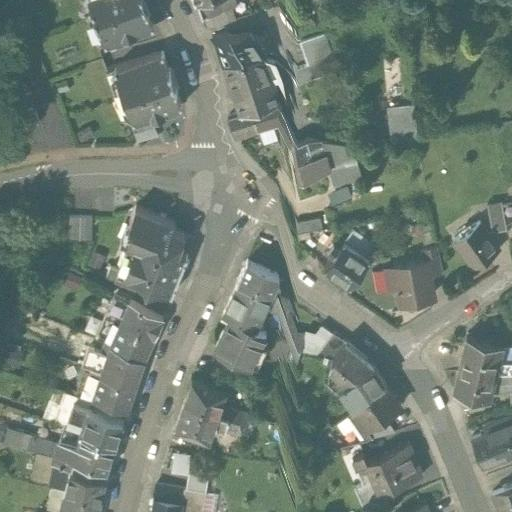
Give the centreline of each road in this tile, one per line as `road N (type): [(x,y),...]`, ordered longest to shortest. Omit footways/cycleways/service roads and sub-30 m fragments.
road 1 (residential): [(231,243),(229,278),(135,511)]
road 2 (residential): [(231,243),(161,0)]
road 3 (residential): [(231,243),(170,224),(39,235),(0,248)]
road 4 (residential): [(397,359),(338,309),(231,243)]
road 5 (residential): [(472,511),(442,422),(397,359)]
road 6 (residential): [(397,359),(511,278)]
